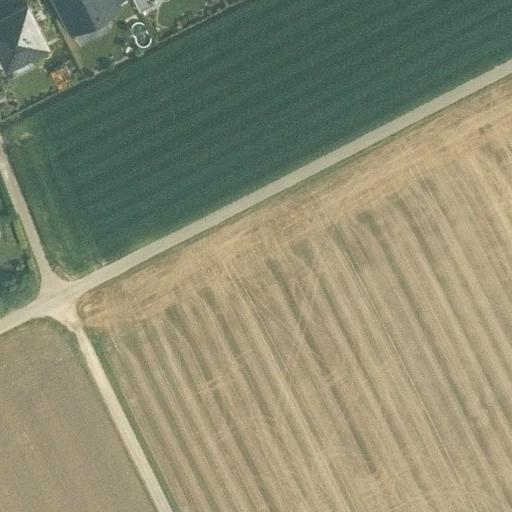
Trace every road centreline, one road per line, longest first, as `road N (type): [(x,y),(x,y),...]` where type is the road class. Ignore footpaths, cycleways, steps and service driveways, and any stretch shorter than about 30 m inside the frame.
road 1 (track): [(511,69),(0,331)]
road 2 (track): [(0,148),(56,302),(162,511)]
